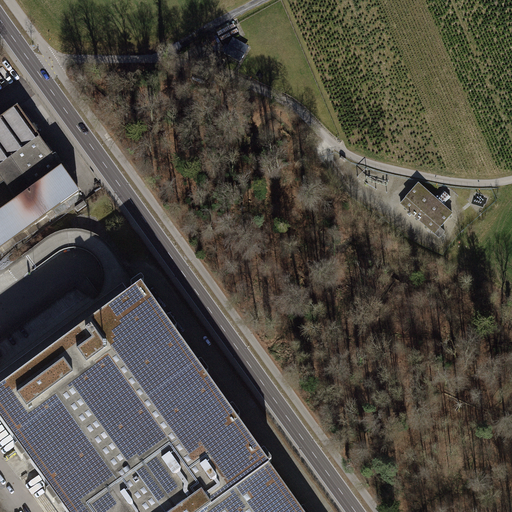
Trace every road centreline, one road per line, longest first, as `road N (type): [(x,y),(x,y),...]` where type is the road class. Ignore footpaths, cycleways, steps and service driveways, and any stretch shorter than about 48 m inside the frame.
road 1 (secondary): [(0,18),(355,511)]
road 2 (track): [(35,68),(160,54),(297,109),(358,162),(458,185),(511,180)]
road 3 (residential): [(0,377),(113,288),(106,256),(81,238),(26,262)]
road 4 (track): [(511,296),(449,256),(511,181)]
